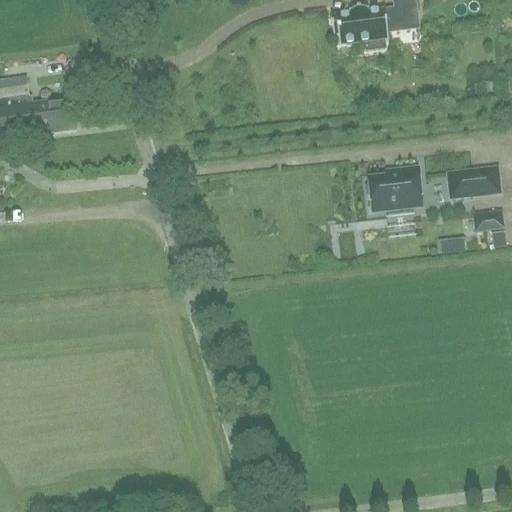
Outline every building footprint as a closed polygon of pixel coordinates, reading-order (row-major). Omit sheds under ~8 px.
[(339,40),(340,50),(363,47),(364,55),(386,52),(385,44),(388,43),(387,36),(419,32),(415,0),(392,0),(393,10),(369,14),(368,11),(349,14),(349,16),(330,19),(333,41),(339,40)] [(0,111),(30,108),(26,80),(0,83),(0,111)] [(30,108),(0,111),(0,116),(3,140),(77,131),(73,102),(30,108)] [(373,214),(421,209),(416,172),(395,174),(395,179),(369,182),(370,186),(366,189),(367,197),(371,199),(373,214)] [(474,198),(471,174),(448,177),(451,201),(474,198)] [(471,217),(474,236),(504,232),(502,214),(471,217)]
